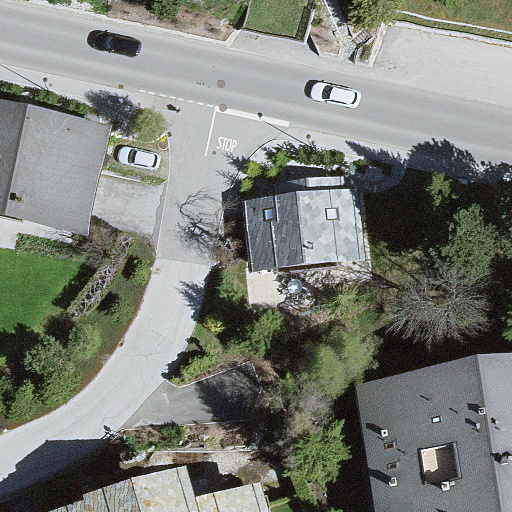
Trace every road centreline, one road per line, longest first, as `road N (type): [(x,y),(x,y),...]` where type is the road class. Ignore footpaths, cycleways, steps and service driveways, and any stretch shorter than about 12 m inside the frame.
road 1 (residential): [(228,83),(190,267),(162,332),(110,399),(0,463)]
road 2 (residential): [(228,83),(511,143)]
road 3 (residential): [(0,32),(228,83)]
